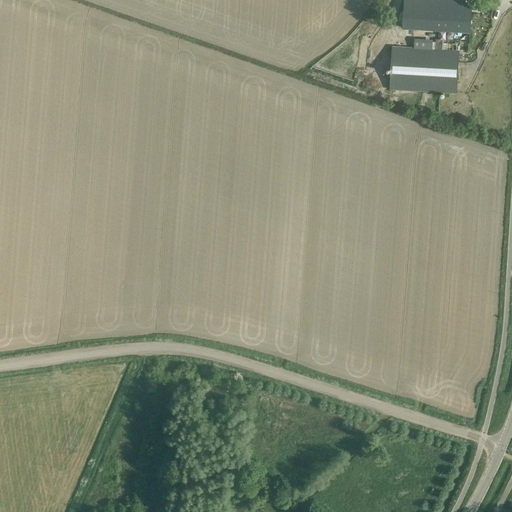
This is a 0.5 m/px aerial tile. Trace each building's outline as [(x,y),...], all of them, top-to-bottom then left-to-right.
[(471,0),(412,0),(411,28),(470,31),(471,0)] [(439,40),(438,50),(447,50),(447,43),(443,43),(443,40),(439,40)] [(438,50),(392,47),(389,89),(457,92),(459,51),(447,50),(438,50)] [(470,117),(461,114),(458,122),(467,126),(470,117)] [(56,486),(52,502),(65,505),(69,490),(56,486)]
